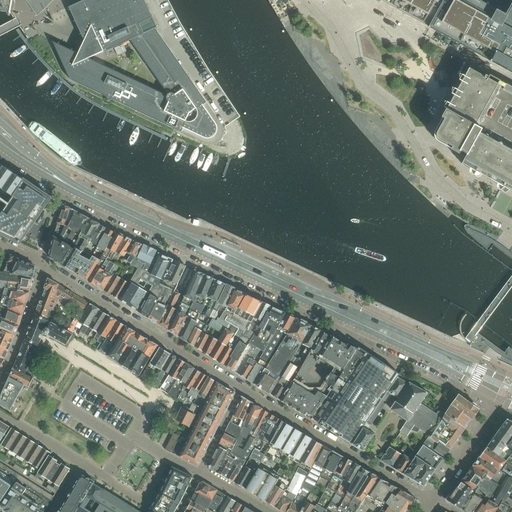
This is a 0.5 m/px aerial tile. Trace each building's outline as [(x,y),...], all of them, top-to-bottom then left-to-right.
[(0,0),(2,3),(4,6),(10,17),(13,0),(0,0)] [(53,0),(32,0),(41,11),(53,0)] [(144,0),(85,0),(69,7),(84,41),(81,45),(80,46),(80,48),(80,49),(79,54),(52,41),(70,80),(106,97),(108,101),(112,100),(204,144),(208,145),(216,144),(220,141),(223,137),(224,132),(223,127),(215,115),(156,29),(157,28),(144,0)] [(379,0),(379,1),(379,2),(380,2),(381,2),(381,1),(397,10),(399,11),(429,28),(430,28),(484,58),(511,73),(511,5),(511,7),(510,8),(511,8),(506,16),(476,0),(379,0)] [(511,85),(510,84),(481,67),(478,73),(472,69),(436,134),(436,136),(436,138),(437,140),(439,142),(440,142),(462,154),(463,164),(511,191),(511,85)] [(435,75),(436,81),(439,81),(444,80),(442,73),(435,75)] [(0,215),(24,180),(0,163),(0,215)] [(20,243),(50,198),(49,197),(48,197),(26,182),(26,181),(24,180),(0,215),(0,232),(18,241),(18,242),(20,243)] [(73,210),(63,205),(54,235),(57,236),(59,231),(62,233),(73,210)] [(82,215),(73,210),(62,233),(59,231),(57,236),(57,237),(67,241),(82,215)] [(75,246),(89,219),(82,215),(67,241),(75,246)] [(99,225),(89,219),(75,246),(74,247),(74,248),(85,253),(99,225)] [(92,257),(93,256),(107,229),(99,225),(85,253),(92,257)] [(116,233),(107,229),(93,256),(100,260),(116,233)] [(124,238),(116,233),(100,260),(88,281),(96,286),(110,261),(124,238)] [(63,266),(74,249),(70,247),(71,246),(63,242),(55,237),(53,237),(48,257),(63,266)] [(134,241),(124,237),(124,238),(116,252),(123,256),(127,253),(132,247),(134,241)] [(127,261),(131,263),(136,256),(141,246),(142,245),(134,241),(132,247),(127,253),(130,255),(127,261)] [(136,256),(131,263),(129,267),(137,270),(139,267),(148,272),(158,253),(154,252),(155,251),(145,247),(144,247),(141,246),(136,256)] [(74,249),(63,266),(88,281),(100,260),(93,256),(92,257),(85,253),(74,248),(74,249)] [(161,284),(172,263),(174,260),(172,259),(171,261),(159,255),(160,254),(158,253),(148,272),(139,267),(137,270),(135,274),(119,300),(139,312),(148,293),(158,299),(164,286),(161,284)] [(33,278),(35,268),(19,260),(10,256),(3,274),(0,273),(0,288),(29,291),(33,278)] [(96,286),(104,291),(114,274),(111,272),(115,264),(110,261),(96,286)] [(186,266),(176,261),(174,265),(172,263),(161,284),(164,286),(174,291),(186,266)] [(178,310),(168,330),(177,336),(186,342),(194,327),(197,322),(206,300),(205,299),(207,293),(213,279),(204,274),(203,275),(202,274),(202,273),(195,270),(186,289),(178,310)] [(122,278),(112,296),(119,300),(135,274),(130,271),(124,280),(122,278)] [(104,291),(112,296),(122,278),(114,274),(104,291)] [(83,315),(89,304),(48,279),(39,305),(53,310),(57,299),(83,315)] [(225,285),(215,280),(207,297),(212,300),(205,315),(209,317),(213,309),(225,285)] [(235,290),(225,285),(213,309),(217,311),(220,306),(225,308),(235,290)] [(174,291),(164,286),(158,299),(149,319),(158,324),(174,291)] [(0,288),(0,294),(25,306),(29,291),(0,288)] [(233,316),(245,294),(235,290),(225,308),(223,311),(233,316)] [(158,324),(168,330),(178,310),(173,308),(180,294),(174,291),(158,324)] [(139,312),(149,319),(158,299),(148,293),(139,312)] [(0,305),(22,315),(25,306),(0,294),(0,305)] [(248,327),(262,303),(245,294),(233,316),(225,329),(233,334),(232,336),(239,341),(248,327)] [(270,306),(262,303),(248,327),(251,328),(257,319),(261,321),(270,306)] [(0,316),(1,317),(19,325),(22,315),(0,305),(0,316)] [(53,310),(39,305),(35,314),(51,322),(53,319),(52,318),(54,314),(55,314),(56,312),(53,310)] [(99,310),(90,305),(79,323),(84,325),(79,332),(84,335),(99,310)] [(261,321),(247,346),(232,370),(239,375),(257,347),(264,352),(277,330),(285,314),(270,306),(261,321)] [(108,315),(99,310),(84,335),(88,337),(92,330),(97,333),(95,336),(108,315)] [(72,335),(73,335),(72,334),(51,322),(35,314),(25,339),(13,369),(10,377),(24,385),(29,387),(29,388),(33,378),(24,374),(36,345),(38,346),(39,343),(42,336),(46,337),(47,335),(66,345),(72,335)] [(296,319),(285,314),(277,330),(286,334),(296,319)] [(116,321),(108,315),(95,336),(99,338),(97,342),(99,344),(96,350),(98,351),(116,321)] [(19,325),(1,317),(0,318),(0,329),(14,336),(19,325)] [(301,344),(311,326),(308,324),(307,324),(300,321),(301,321),(300,320),(300,321),(296,319),(286,334),(277,330),(264,352),(247,380),(271,394),(290,363),(301,344)] [(125,326),(116,321),(98,351),(107,356),(125,326)] [(126,370),(127,369),(139,376),(158,346),(147,339),(125,326),(112,349),(108,356),(118,362),(118,363),(123,366),(122,368),(126,370)] [(205,326),(202,332),(194,347),(201,351),(210,337),(205,334),(208,328),(205,326)] [(311,326),(301,344),(306,347),(303,352),(306,354),(308,356),(312,350),(322,331),(312,326),(311,326)] [(186,342),(194,347),(202,332),(194,327),(186,342)] [(14,336),(0,329),(0,346),(8,350),(14,336)] [(210,336),(210,337),(201,351),(225,366),(239,341),(232,336),(233,334),(225,329),(222,334),(218,331),(214,338),(210,336)] [(308,356),(304,363),(301,369),(299,368),(297,371),(298,372),(294,378),(294,377),(280,400),(311,419),(332,389),(333,390),(357,349),(348,344),(347,345),(331,335),(331,336),(322,331),(312,350),(308,356)] [(232,370),(247,346),(239,341),(225,366),(232,370)] [(171,354),(160,347),(149,365),(153,368),(155,368),(157,366),(162,370),(171,354)] [(239,375),(247,380),(264,352),(257,347),(239,375)] [(365,353),(364,352),(365,351),(361,348),(361,349),(359,347),(357,349),(333,390),(332,389),(311,419),(352,444),(359,434),(367,422),(382,399),(396,379),(399,375),(397,373),(398,372),(390,367),(388,369),(381,364),(374,360),(366,353),(365,353)] [(178,359),(171,354),(162,370),(157,378),(162,381),(164,377),(163,376),(166,372),(169,374),(178,359)] [(304,363),(308,356),(306,354),(299,360),(304,363)] [(186,364),(179,359),(169,374),(166,381),(161,387),(160,389),(168,394),(186,364)] [(299,368),(293,364),(290,363),(271,394),(279,400),(291,381),(293,377),(294,377),(294,378),(298,372),(297,371),(299,368)] [(194,369),(186,364),(168,394),(177,400),(185,383),(194,369)] [(147,368),(141,377),(145,380),(151,370),(147,368)] [(194,369),(185,383),(177,400),(184,404),(189,395),(188,394),(201,373),(194,369)] [(200,392),(208,377),(201,373),(188,394),(196,399),(200,392)] [(0,404),(10,410),(24,385),(10,377),(0,399),(0,404)] [(217,382),(208,377),(200,392),(196,399),(195,401),(198,403),(204,407),(217,382)] [(157,379),(153,385),(154,385),(155,386),(157,388),(160,389),(161,387),(159,386),(161,382),(157,379)] [(396,379),(382,399),(386,402),(392,395),(398,399),(395,404),(394,403),(393,404),(394,404),(391,409),(392,410),(396,413),(397,414),(397,413),(402,416),(403,417),(407,420),(407,421),(407,422),(401,431),(400,431),(407,436),(407,435),(411,430),(417,432),(419,430),(420,428),(431,436),(444,418),(442,416),(443,415),(439,412),(438,414),(437,413),(436,414),(421,404),(427,393),(410,383),(408,385),(396,379)] [(186,441),(179,455),(179,457),(197,466),(210,443),(215,433),(224,413),(225,413),(230,403),(235,393),(231,390),(221,385),(217,382),(204,407),(201,412),(186,441)] [(453,403),(444,418),(431,436),(431,437),(437,441),(438,440),(451,448),(466,426),(464,425),(470,416),(472,418),(478,410),(476,409),(477,408),(476,405),(473,403),(470,403),(470,404),(459,396),(458,397),(453,403)] [(253,403),(242,397),(230,422),(242,428),(244,422),(253,403)] [(249,434),(254,425),(255,425),(263,410),(253,403),(244,422),(242,428),(239,435),(238,437),(241,439),(245,431),(249,434)] [(182,408),(175,420),(189,427),(197,410),(191,406),(189,409),(183,406),(182,408)] [(270,414),(263,410),(255,425),(258,427),(253,437),(256,439),(258,436),(270,414)] [(276,418),(270,414),(258,436),(259,436),(260,435),(262,436),(264,431),(267,433),(276,418)] [(282,421),(276,418),(267,433),(270,435),(268,439),(271,441),(282,421)] [(511,421),(507,419),(487,447),(499,456),(511,437),(511,421)] [(0,431),(5,434),(9,427),(0,420),(0,431)] [(282,421),(271,441),(269,447),(299,464),(312,439),(282,421)] [(242,428),(230,422),(226,429),(239,435),(242,428)] [(367,422),(359,434),(352,444),(364,451),(375,434),(369,430),(372,426),(367,422)] [(1,445),(9,450),(18,436),(10,431),(1,445)] [(219,443),(233,450),(237,439),(224,433),(219,443)] [(26,441),(18,436),(9,450),(17,455),(26,441)] [(424,486),(444,457),(434,450),(439,443),(433,439),(429,436),(428,437),(421,447),(417,453),(416,453),(403,474),(424,486)] [(511,454),(511,437),(499,456),(507,461),(511,454)] [(312,439),(299,464),(295,471),(306,477),(310,469),(322,445),(312,439)] [(34,445),(26,441),(17,455),(24,460),(34,445)] [(439,443),(434,450),(444,457),(449,450),(439,443)] [(219,444),(208,466),(209,468),(233,482),(246,461),(231,453),(233,450),(219,444)] [(24,460),(32,465),(41,450),(34,445),(24,460)] [(332,451),(322,445),(310,469),(306,477),(295,471),(291,481),(286,490),(296,496),(286,511),(299,511),(311,493),(321,499),(326,489),(330,482),(320,476),(322,473),(332,451)] [(417,445),(413,450),(416,453),(417,453),(421,447),(417,445)] [(403,456),(401,454),(390,447),(381,461),(394,469),(403,456)] [(511,463),(507,461),(499,456),(487,447),(480,457),(507,476),(511,479),(511,463)] [(49,455),(41,450),(32,465),(40,470),(49,455)] [(394,469),(403,474),(416,453),(413,450),(408,457),(404,454),(403,456),(394,469)] [(343,457),(332,451),(322,473),(330,477),(331,475),(333,476),(343,457)] [(38,473),(60,487),(59,486),(70,469),(62,463),(60,462),(50,456),(49,455),(40,470),(38,473)] [(353,463),(343,457),(333,476),(330,482),(326,489),(335,494),(343,480),(353,463)] [(501,486),(507,476),(480,457),(473,466),(487,476),(486,477),(494,482),(501,486)] [(362,467),(353,463),(343,480),(348,483),(341,494),(344,496),(362,467)] [(193,477),(172,466),(171,468),(172,468),(168,475),(167,475),(188,486),(189,486),(188,485),(190,481),(191,481),(191,480),(192,478),(193,477),(192,477),(193,477),(192,477),(193,477)] [(267,502),(278,482),(280,477),(259,466),(256,473),(246,490),(267,502)] [(476,491),(486,477),(487,476),(473,466),(461,482),(476,491)] [(246,490),(256,473),(245,467),(235,483),(246,490)] [(370,473),(362,467),(344,496),(340,503),(342,504),(344,502),(347,504),(356,491),(355,491),(356,489),(358,491),(370,473)] [(378,477),(370,473),(358,491),(352,500),(346,510),(349,511),(353,511),(355,509),(357,510),(358,508),(360,505),(369,492),(378,477)] [(188,486),(167,475),(167,476),(167,477),(164,483),(163,484),(184,494),(184,493),(186,489),(187,489),(188,486)] [(0,501),(11,484),(0,476),(0,501)] [(35,477),(33,480),(42,486),(44,482),(35,477)] [(76,511),(93,484),(82,477),(79,478),(61,508),(57,511),(76,511)] [(386,503),(397,488),(378,477),(360,505),(358,508),(363,511),(371,511),(384,511),(385,511),(390,505),(386,503)] [(473,511),(494,482),(486,477),(476,491),(463,510),(466,511),(473,511)] [(25,488),(16,482),(0,507),(0,508),(5,511),(43,511),(51,501),(48,499),(44,497),(41,495),(38,492),(34,490),(31,488),(27,486),(26,485),(25,488)] [(200,483),(196,492),(221,505),(226,495),(203,482),(200,483)] [(287,487),(278,482),(267,502),(275,507),(285,490),(287,487)] [(476,491),(461,482),(448,500),(463,510),(476,491)] [(501,486),(494,482),(473,511),(495,511),(500,504),(493,499),(501,486)] [(103,490),(93,484),(76,511),(89,511),(103,490)] [(184,494),(163,484),(163,485),(160,491),(159,491),(159,492),(180,503),(181,499),(182,499),(184,495),(184,494),(184,495),(184,494)] [(46,488),(55,494),(57,491),(48,485),(46,488)] [(397,488),(386,503),(390,505),(385,511),(386,511),(405,511),(415,498),(397,488)] [(335,494),(326,489),(321,499),(316,507),(312,511),(324,511),(325,510),(326,509),(335,494)] [(100,511),(111,495),(103,490),(89,511),(100,511)] [(283,511),(286,511),(296,496),(286,490),(285,490),(275,507),(283,511)] [(180,503),(159,492),(159,493),(155,499),(154,500),(175,511),(174,511),(177,507),(178,507),(177,507),(179,504),(180,503)] [(221,505),(196,492),(191,500),(206,508),(212,511),(218,511),(222,505),(221,505)] [(321,499),(311,493),(299,511),(312,511),(316,507),(321,499)] [(112,511),(119,500),(111,495),(100,511),(112,511)] [(229,511),(236,501),(227,496),(222,505),(218,511),(229,511)] [(123,511),(128,506),(119,500),(112,511),(123,511)] [(174,511),(175,511),(154,500),(155,501),(151,507),(150,507),(149,508),(153,511),(153,510),(156,511),(174,511)] [(203,511),(206,508),(191,500),(187,509),(192,511),(203,511)] [(242,511),(245,507),(236,501),(229,511),(242,511)] [(505,502),(502,501),(500,504),(495,511),(511,511),(511,509),(510,508),(511,506),(505,502)]
